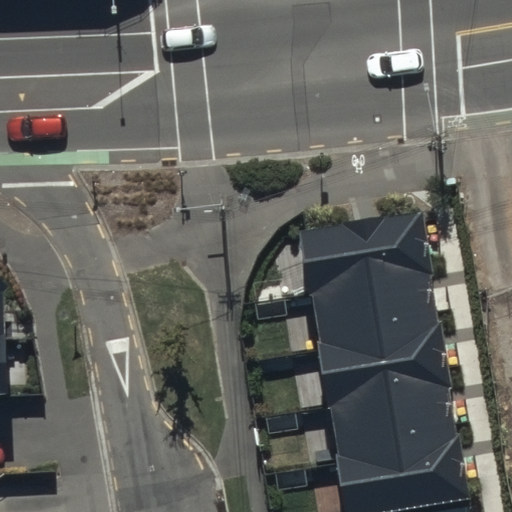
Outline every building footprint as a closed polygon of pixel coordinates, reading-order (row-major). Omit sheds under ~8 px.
[(425,218),(304,238),(314,295),(435,275),(425,218)] [(435,275),(314,295),(324,352),(444,331),(435,275)] [(0,298),(0,417),(14,417),(10,307),(0,298)] [(444,331),(324,352),(333,409),(454,389),(444,331)] [(454,389),(333,409),(343,466),(464,445),(454,389)] [(464,445),(343,466),(351,511),(417,511),(474,503),(464,445)]
